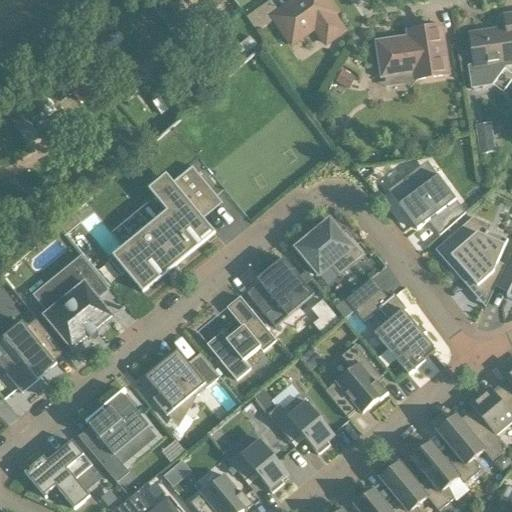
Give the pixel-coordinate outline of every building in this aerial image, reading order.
[(337,15),(326,0),(298,0),(280,13),(273,2),(249,18),(258,33),(275,21),(292,47),(316,31),(325,45),(345,33),(334,17),(337,15)] [(511,16),(504,18),(507,32),(470,38),(475,66),(467,67),(471,90),(492,87),(505,69),(511,67),(511,16)] [(450,77),(442,27),(399,34),(399,40),(396,40),(397,43),(376,46),(381,73),(390,71),(391,79),(413,75),(414,82),(450,77)] [(354,79),(342,71),(335,83),(347,91),(354,79)] [(40,81),(45,87),(50,83),(46,77),(40,81)] [(28,91),(17,99),(23,106),(33,98),(28,91)] [(492,139),(477,141),(479,155),(494,153),(492,139)] [(223,206),(192,169),(173,185),(166,178),(149,192),(167,214),(108,263),(121,279),(126,275),(143,296),(167,276),(171,280),(180,273),(176,268),(215,236),(197,215),(216,200),(222,207),(223,206)] [(417,232),(429,224),(439,238),(466,216),(438,178),(428,186),(418,171),(388,194),(417,232)] [(66,238),(78,227),(77,225),(79,223),(73,216),(58,229),(66,238)] [(343,238),(330,223),(317,233),(316,232),(308,240),(309,241),(296,251),(319,279),(332,268),(340,277),(353,266),(364,258),(346,236),(343,238)] [(462,230),(435,253),(455,275),(461,270),(469,279),(478,289),(494,276),(498,265),(507,242),(488,234),(487,234),(485,239),(462,230)] [(499,283),(496,290),(509,296),(507,299),(511,301),(511,255),(506,268),(505,268),(504,269),(505,270),(499,281),(498,281),(498,282),(499,283)] [(71,356),(110,323),(93,302),(105,292),(79,260),(27,303),(71,356)] [(275,330),(299,311),(314,298),(284,261),(257,283),(260,286),(247,297),(275,330)] [(345,303),(354,313),(380,292),(371,281),(345,303)] [(389,302),(380,292),(354,313),(363,325),(379,312),(390,303),(389,302)] [(395,298),(389,302),(390,303),(379,312),(394,329),(379,341),(410,379),(426,365),(422,360),(434,350),(423,338),(424,337),(425,338),(426,337),(420,328),(419,329),(419,330),(418,331),(403,314),(406,312),(395,298)] [(276,344),(240,300),(227,311),(243,330),(227,343),(222,337),(230,330),(229,329),(208,347),(198,335),(197,335),(237,384),(251,372),(244,363),(260,351),(263,355),(276,344)] [(322,302),(311,311),(319,321),(313,326),(323,338),(340,323),(322,302)] [(64,356),(37,321),(26,329),(23,325),(21,326),(22,327),(5,340),(14,351),(0,362),(0,368),(22,395),(57,367),(54,364),(64,356)] [(380,403),(388,397),(379,386),(383,382),(355,348),(342,359),(352,372),(325,394),(348,421),(349,420),(348,418),(358,411),(362,416),(379,403),(380,403)] [(175,356),(173,353),(164,361),(166,364),(146,380),(159,396),(153,402),(167,419),(193,397),(196,400),(220,380),(200,357),(188,367),(178,354),(175,356)] [(511,371),(503,379),(508,385),(504,388),(503,387),(494,395),(511,417),(511,371)] [(511,417),(494,395),(489,390),(469,407),(473,412),(460,423),(485,454),(484,454),(492,464),(504,455),(496,438),(496,437),(511,423),(511,417)] [(149,430),(123,397),(126,394),(125,393),(100,413),(101,415),(102,414),(105,417),(90,430),(80,438),(79,438),(78,439),(117,486),(129,475),(115,458),(149,430)] [(285,417),(274,426),(291,446),(301,438),(318,458),(329,448),(328,446),(335,441),(305,405),(287,420),(285,417)] [(485,454),(460,423),(456,418),(437,434),(458,459),(448,467),(459,481),(464,487),(480,474),(474,462),(484,454),(485,454)] [(232,447),(221,456),(245,484),(255,476),(271,496),(283,487),(281,485),(288,479),(253,437),(236,451),(232,447)] [(92,468),(72,444),(54,459),(57,463),(50,468),(44,460),(30,472),(32,474),(28,477),(26,475),(25,476),(46,501),(47,500),(45,498),(55,489),(74,511),(90,499),(76,482),(92,468)] [(459,481),(448,467),(430,445),(427,448),(424,444),(411,455),(414,459),(411,461),(432,486),(422,494),(428,501),(427,501),(436,511),(440,511),(454,501),(448,490),(459,481)] [(500,459),(493,464),(502,475),(511,466),(511,464),(508,459),(500,459)] [(185,463),(166,478),(175,490),(194,474),(185,463)] [(428,501),(422,494),(399,465),(380,481),(401,506),(393,511),(418,511),(417,510),(427,501),(428,501)] [(248,511),(253,508),(242,495),(240,497),(224,478),(190,505),(195,511),(248,511)] [(511,503),(511,501),(511,489),(507,487),(502,498),(511,503)] [(389,511),(373,493),(370,495),(367,491),(354,502),(357,506),(354,508),(357,511),(389,511)] [(115,511),(179,511),(169,499),(153,511),(135,511),(128,503),(115,511)]
